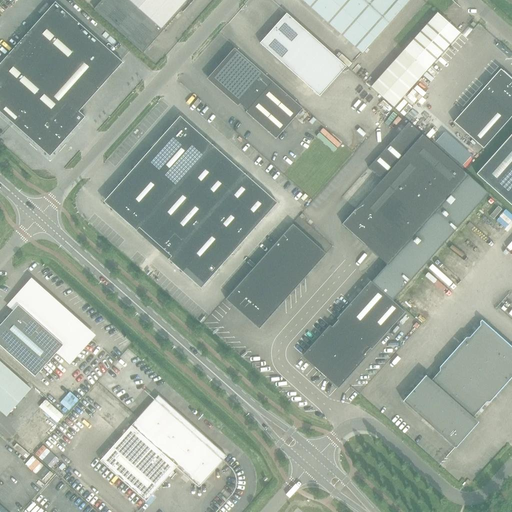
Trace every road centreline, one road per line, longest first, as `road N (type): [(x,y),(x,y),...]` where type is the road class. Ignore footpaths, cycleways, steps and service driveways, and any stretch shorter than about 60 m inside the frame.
road 1 (unclassified): [(347,425),(284,371),(277,349),(353,261),(308,217),(398,118)]
road 2 (unclassified): [(37,216),(231,0)]
road 3 (secondary): [(239,397),(37,216)]
road 4 (unclassified): [(347,425),(364,425),(454,499),(486,493),(511,464)]
